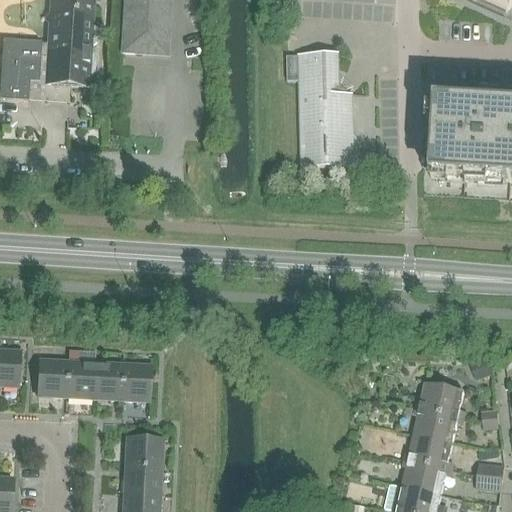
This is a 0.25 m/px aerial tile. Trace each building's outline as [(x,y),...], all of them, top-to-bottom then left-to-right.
[(0,85),(0,101),(28,103),(29,95),(48,97),(48,85),(69,86),(69,89),(78,90),(78,87),(87,87),(88,77),(91,77),(95,73),(96,61),(92,56),(89,56),(89,48),(93,48),(97,44),(98,32),(94,28),(91,27),(92,0),(52,0),(50,46),(41,45),(41,44),(3,42),(0,85)] [(125,0),(122,55),(135,55),(135,53),(167,55),(170,0),(125,0)] [(482,0),(506,11),(510,0),(482,0)] [(299,58),(302,170),(354,168),(352,97),(347,97),(346,92),(341,87),(339,87),(338,57),(299,58)] [(436,93),(431,180),(511,185),(511,101),(510,102),(510,101),(510,100),(509,99),(508,98),(507,98),(506,97),(495,97),(494,97),(493,97),(492,98),(491,99),(491,100),(491,101),(470,99),(471,95),(436,93)] [(0,353),(0,389),(19,390),(20,355),(0,353)] [(38,398),(66,400),(68,365),(40,363),(38,398)] [(66,400),(94,401),(95,366),(68,365),(66,400)] [(94,401),(121,402),(123,368),(95,366),(94,401)] [(123,368),(121,402),(149,404),(151,369),(123,368)] [(443,410),(461,414),(461,413),(465,394),(447,390),(448,386),(445,381),(437,379),(433,382),(432,387),(427,386),(423,405),(419,404),(416,418),(420,419),(420,418),(440,423),(443,410)] [(420,419),(416,438),(454,446),(458,427),(463,428),(466,415),(461,413),(461,414),(443,410),(440,423),(420,418),(420,419)] [(483,424),(499,422),(498,413),(482,415),(483,424)] [(500,431),(499,422),(483,424),(484,433),(500,431)] [(432,461),(450,465),(450,464),(454,446),(416,438),(411,456),(408,456),(405,470),(408,471),(409,470),(429,474),(432,461)] [(127,441),(126,469),(161,470),(162,443),(127,441)] [(456,466),(450,464),(450,465),(432,461),(429,474),(409,470),(408,471),(404,489),(443,497),(447,479),(453,480),(456,466)] [(480,466),(478,480),(504,482),(505,469),(480,466)] [(126,469),(125,496),(159,498),(161,470),(126,469)] [(502,496),(503,493),(504,482),(478,480),(477,493),(502,496)] [(0,481),(0,511),(11,511),(13,482),(0,481)] [(445,511),(446,509),(441,507),(443,497),(404,489),(392,487),(386,511),(445,511)] [(125,496),(123,511),(158,511),(159,498),(125,496)]
